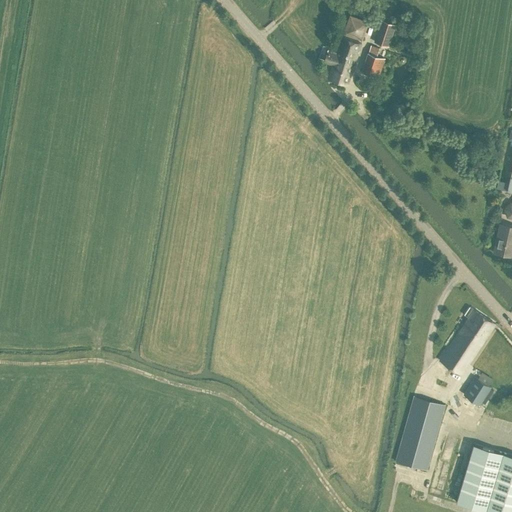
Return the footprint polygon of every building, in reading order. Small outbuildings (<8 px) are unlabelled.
[(343,33),(362,39),(368,21),(350,15),(343,33)] [(373,42),(389,47),(396,24),(381,19),(373,42)] [(336,52),(328,49),(324,61),(333,63),(329,77),(347,84),(361,43),(342,37),(336,52)] [(377,55),(379,48),(371,45),(368,53),(362,72),(378,77),(385,58),(377,55)] [(507,190),(509,183),(498,181),(497,187),(507,190)] [(507,218),(511,218),(511,201),(510,201),(503,208),(506,217),(507,218)] [(493,251),(511,255),(511,225),(500,223),(493,251)] [(461,374),(495,323),(470,307),(465,315),(468,317),(440,360),(461,374)] [(464,394),(486,408),(497,390),(475,376),(464,394)] [(396,460),(426,469),(445,404),(414,396),(396,460)] [(511,511),(511,454),(474,443),(456,502),(490,511),(511,511)]
